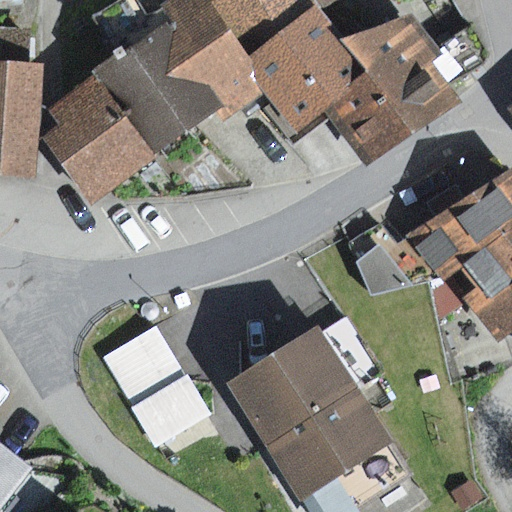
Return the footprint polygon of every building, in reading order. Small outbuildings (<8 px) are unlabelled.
[(99,78),(162,160),(226,118),(230,123),(269,98),(260,82),(261,66),(212,0),(178,0),(151,19),(140,0),(127,0),(97,17),(120,59),(96,74),(99,78)] [(212,0),(261,66),(260,82),(269,98),(302,140),(335,118),(364,97),(358,91),(380,77),(355,44),(330,13),(350,0),(212,0)] [(380,77),(358,91),(364,97),(335,118),(373,170),(468,107),(460,98),(487,78),(491,73),(493,67),(493,60),(490,54),(467,21),(438,40),(419,19),(355,44),(380,77)] [(0,177),(40,181),(48,73),(31,71),(34,33),(0,30),(0,177)] [(162,160),(99,78),(54,112),(65,129),(50,142),(99,210),(164,163),(162,160)] [(447,170),(458,186),(469,204),(511,176),(511,175),(480,154),(447,170)] [(438,221),(409,240),(389,221),(351,244),(374,299),(430,288),(446,285),(454,280),(469,272),(483,292),(469,303),(507,348),(511,343),(511,176),(469,204),(458,186),(429,204),(438,221)] [(446,285),(430,288),(438,321),(469,303),(454,280),(446,285)] [(327,329),(232,388),(306,506),(308,504),(313,511),(363,511),(415,480),(396,451),(402,447),(366,389),(386,377),(349,319),(328,332),(327,329)] [(188,378),(158,328),(104,360),(157,451),(214,418),(190,376),(188,378)] [(0,511),(2,511),(36,471),(0,442),(0,511)]
